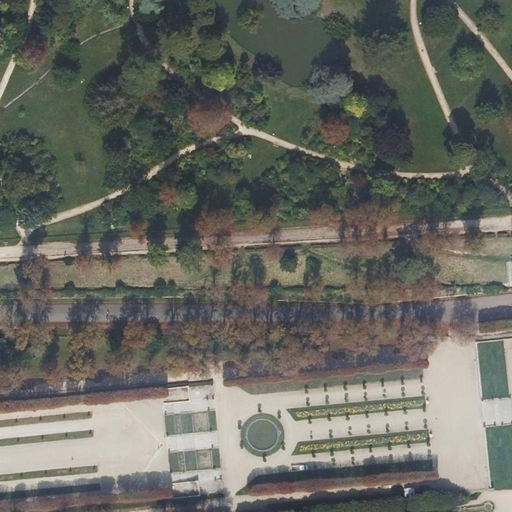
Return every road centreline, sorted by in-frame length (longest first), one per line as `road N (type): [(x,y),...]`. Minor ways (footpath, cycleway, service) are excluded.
road 1 (motorway): [(0,39),(313,67),(511,57)]
road 2 (track): [(511,223),(0,254)]
road 3 (unclassified): [(511,301),(0,312)]
